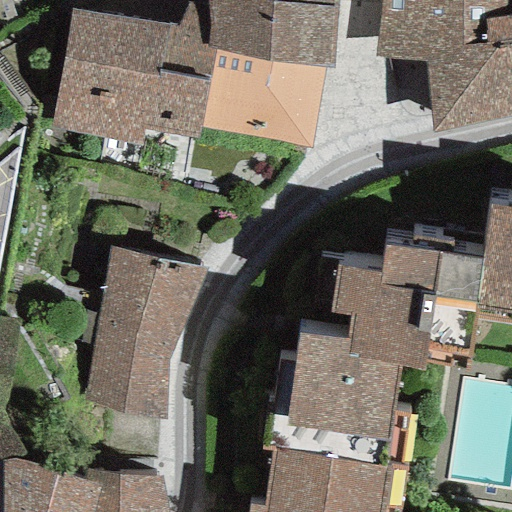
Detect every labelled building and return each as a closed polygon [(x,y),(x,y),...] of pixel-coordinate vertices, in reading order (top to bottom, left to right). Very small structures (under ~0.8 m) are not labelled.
[(217,49),(268,61),(273,0),(206,0),(207,3),(210,28),(206,46),(217,49)] [(334,73),(335,8),(280,0),(273,0),(268,61),(325,71),(334,73)] [(506,16),(505,0),(381,0),(375,54),(419,61),(424,60),(484,57),(483,47),(482,21),(506,16)] [(210,28),(207,3),(188,3),(176,26),(69,8),(47,128),(138,145),(140,132),(199,142),(201,128),(217,49),(206,46),(210,28)] [(511,15),(506,16),(482,21),(483,47),(484,57),(424,60),(431,131),(511,115),(511,15)] [(310,149),(325,71),(268,61),(217,49),(201,128),(310,149)] [(511,208),(488,203),(483,261),(475,320),(511,324),(511,208)] [(261,448),(273,450),(409,468),(415,421),(393,417),(400,370),(422,373),(425,351),(469,357),(475,320),(483,261),(383,247),(379,275),(341,270),(342,262),(322,259),(312,334),(299,332),(296,357),(279,355),(272,398),(268,398),(261,448)] [(167,363),(208,270),(110,248),(83,403),(168,422),(167,363)] [(401,511),(409,468),(273,450),(264,506),(248,503),(246,511),(401,511)] [(83,481),(1,459),(0,511),(91,511),(98,485),(83,481)] [(84,466),(83,481),(98,485),(91,511),(166,511),(168,507),(165,477),(84,466)]
